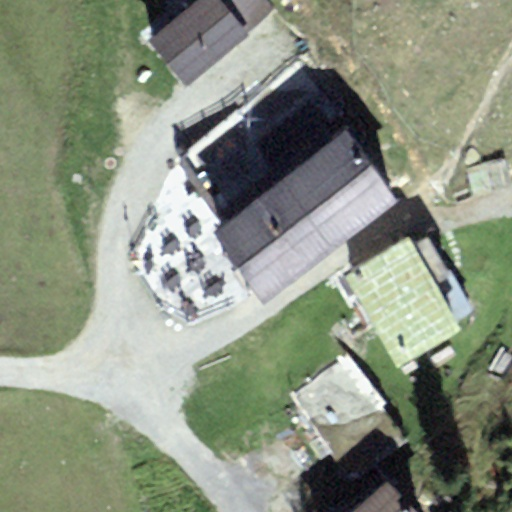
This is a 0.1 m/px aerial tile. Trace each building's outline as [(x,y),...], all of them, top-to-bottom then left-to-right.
[(220,0),(197,0),(150,40),(188,86),(250,35),(220,0)] [(327,128),(308,103),(258,142),(278,166),(327,128)] [(186,163),(202,184),(259,139),(243,119),(186,163)] [(224,207),(232,217),(335,137),(327,128),(278,166),(224,207)] [(232,217),(215,230),(266,298),(400,198),(348,130),(335,137),(232,217)] [(418,243),(441,282),(453,275),(431,235),(418,243)] [(414,237),(348,275),(401,364),(467,325),(441,282),(418,243),(414,237)] [(342,349),(292,394),(311,415),(299,426),(348,480),(355,474),(362,482),(410,439),(381,407),(388,401),(342,349)] [(419,511),(388,479),(352,511),(419,511)]
